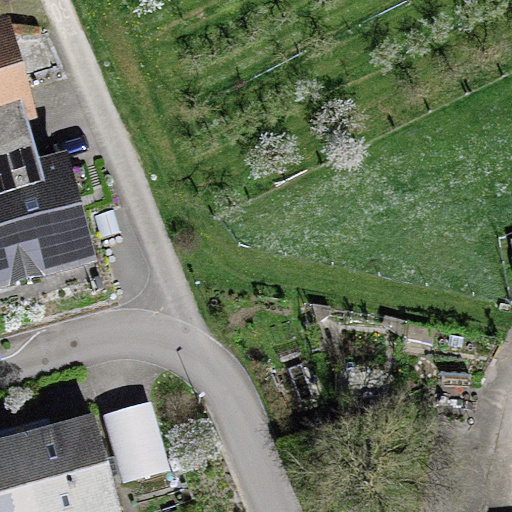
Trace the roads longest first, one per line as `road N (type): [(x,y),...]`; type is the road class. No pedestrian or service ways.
road 1 (residential): [(187,321),(53,0)]
road 2 (residential): [(272,511),(187,321)]
road 3 (residential): [(187,321),(0,373)]
